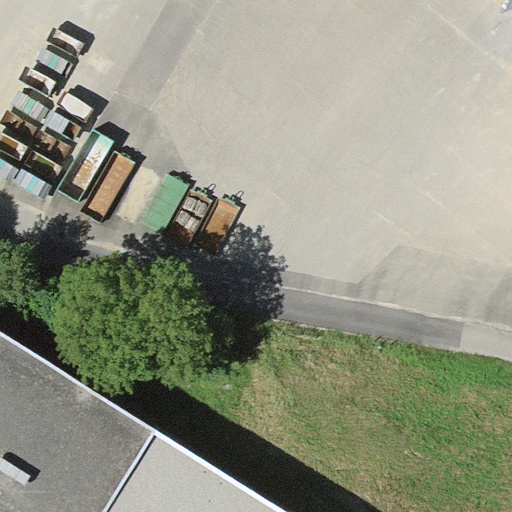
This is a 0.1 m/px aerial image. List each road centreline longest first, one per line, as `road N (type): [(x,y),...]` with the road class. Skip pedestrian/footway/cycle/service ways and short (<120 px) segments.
road 1 (unknown): [(0,222),(118,270),(232,301),(511,355)]
road 2 (unknown): [(175,0),(511,225)]
